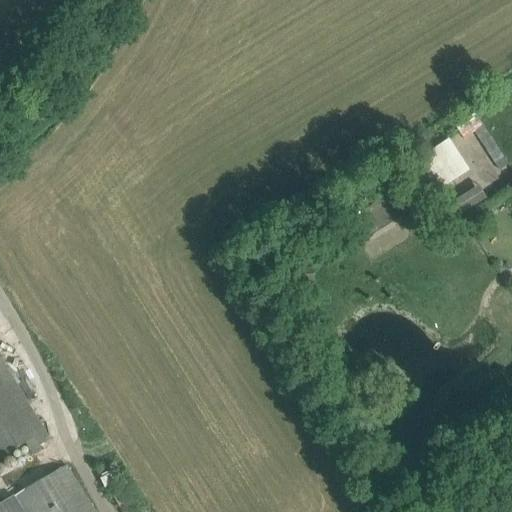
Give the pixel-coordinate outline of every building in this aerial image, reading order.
[(417,161),(439,192),(471,169),(449,138),(417,161)] [(467,210),(489,198),(481,183),(459,194),(467,210)] [(0,458),(27,442),(35,455),(43,450),(40,446),(51,439),(0,355),(0,458)] [(0,511),(97,511),(67,463),(58,468),(19,493),(0,504),(0,511)] [(114,493),(124,511),(134,511),(122,488),(114,493)]
